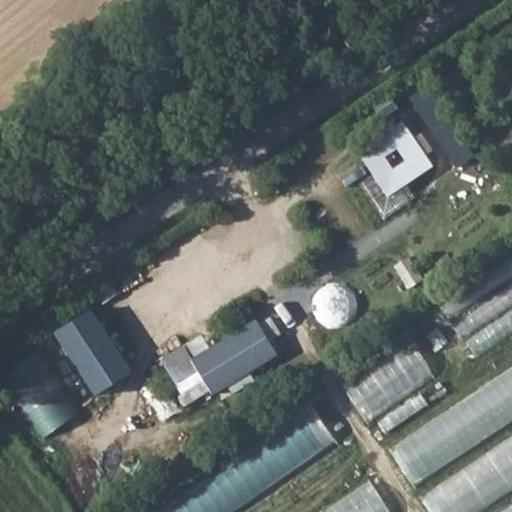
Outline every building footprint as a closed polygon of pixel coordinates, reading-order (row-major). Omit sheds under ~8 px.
[(430,166),(400,120),(355,151),(386,196),(430,166)] [(511,260),(444,303),(476,355),(511,332),(511,260)] [(336,330),(363,308),(341,282),(314,303),(336,330)] [(204,333),(162,357),(190,406),(231,383),(235,391),(258,378),(253,370),(281,354),(260,317),(210,345),(204,333)] [(55,338),(22,361),(63,419),(97,395),(55,338)] [(413,342),(346,387),(369,422),(437,377),(413,342)] [(415,482),(511,422),(511,368),(391,444),(415,482)] [(233,511),(339,442),(315,406),(156,511),(233,511)] [(511,435),(422,492),(434,511),(476,511),(511,490),(511,435)] [(392,511),(375,484),(328,511),(392,511)] [(511,511),(511,503),(497,511),(511,511)]
